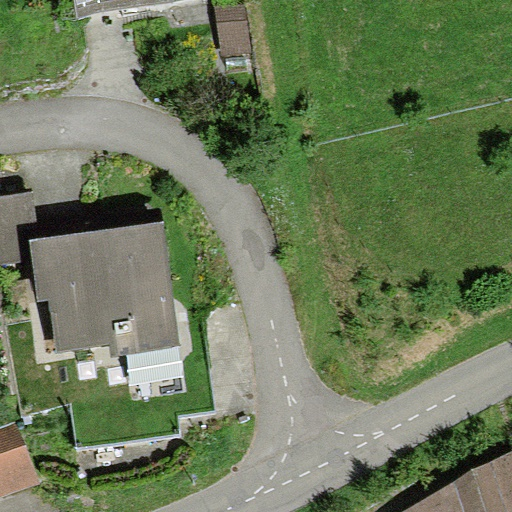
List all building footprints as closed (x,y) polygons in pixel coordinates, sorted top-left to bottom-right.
[(73,0),(77,23),(129,15),(211,2),(210,0),(73,0)] [(251,60),(244,6),(213,11),(221,64),(251,60)] [(33,197),(0,201),(0,269),(24,266),(18,223),(36,220),(33,197)] [(97,244),(32,252),(39,306),(52,304),(59,359),(69,358),(81,450),(189,435),(176,343),(163,235),(97,244)] [(0,498),(39,484),(16,421),(0,427),(0,498)] [(511,511),(511,470),(423,511),(511,511)]
